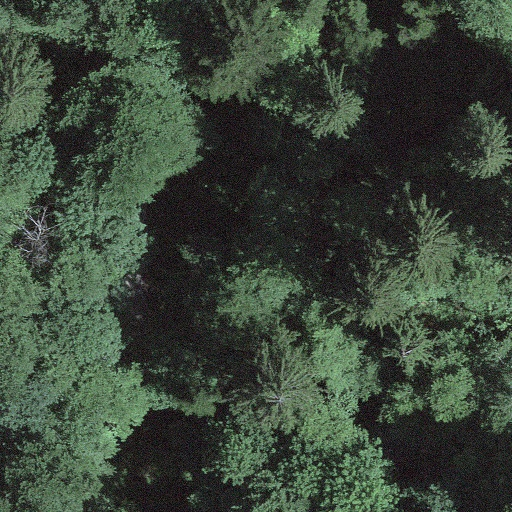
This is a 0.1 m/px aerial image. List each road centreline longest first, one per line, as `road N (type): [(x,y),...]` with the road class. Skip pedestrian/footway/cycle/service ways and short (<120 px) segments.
road 1 (track): [(511,488),(378,434),(214,402),(162,372),(141,343),(129,259),(142,133),(165,64),(214,0)]
road 2 (track): [(0,302),(80,337),(141,343)]
